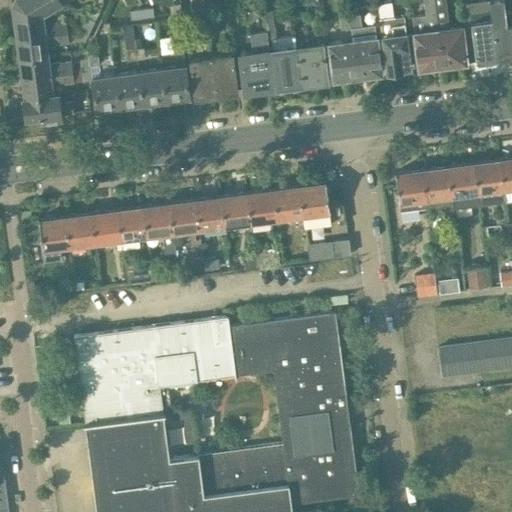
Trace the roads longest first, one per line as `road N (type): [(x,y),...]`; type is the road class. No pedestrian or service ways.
road 1 (residential): [(402,511),(353,126)]
road 2 (tertiary): [(0,170),(353,126)]
road 3 (tertiary): [(353,126),(511,105)]
